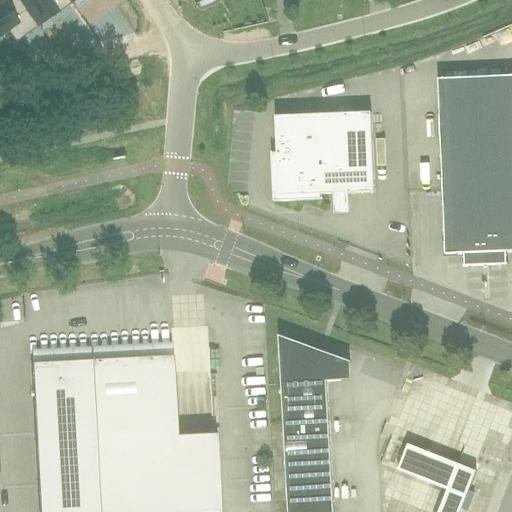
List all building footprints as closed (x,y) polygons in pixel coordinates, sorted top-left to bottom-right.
[(0,39),(9,34),(16,44),(37,28),(17,0),(6,0),(0,4),(0,39)] [(71,5),(67,0),(17,0),(37,28),(71,5)] [(446,256),(465,255),(465,266),(464,266),(464,268),(508,266),(508,265),(507,265),(506,253),(511,253),(511,76),(438,80),(443,180),(446,256)] [(375,193),(371,114),(276,118),(277,153),(272,153),(274,203),(323,201),(323,195),(335,195),(336,213),(347,213),(346,195),(375,193)] [(351,385),(351,363),(279,337),(288,511),(334,511),(327,386),(351,385)] [(177,437),(173,357),(32,364),(39,511),(221,511),(217,435),(177,437)] [(430,484),(440,458),(427,453),(417,479),(430,484)] [(447,491),(438,511),(461,511),(462,511),(467,498),(458,495),(447,491)]
